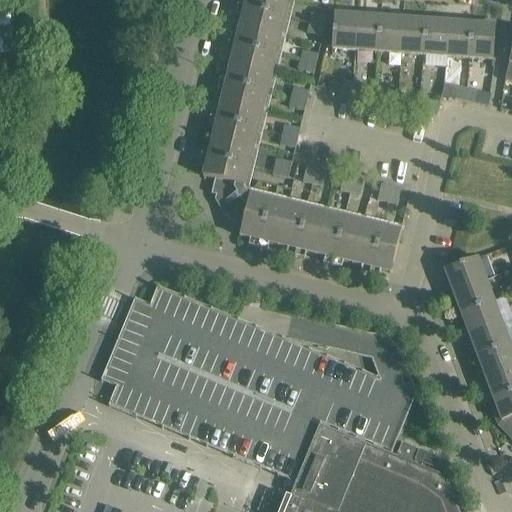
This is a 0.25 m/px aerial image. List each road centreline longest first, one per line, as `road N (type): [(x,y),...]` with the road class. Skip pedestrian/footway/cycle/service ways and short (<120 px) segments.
road 1 (unclassified): [(26,511),(134,245)]
road 2 (residential): [(134,245),(402,311)]
road 3 (residential): [(402,311),(452,116),(511,129)]
road 4 (unclassified): [(134,245),(196,0)]
road 5 (residential): [(402,311),(429,338),(504,511)]
